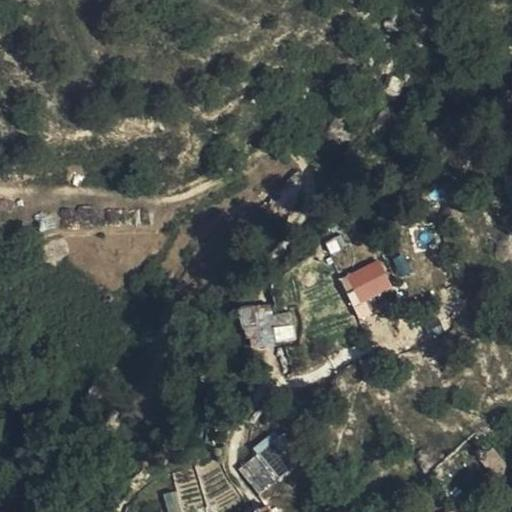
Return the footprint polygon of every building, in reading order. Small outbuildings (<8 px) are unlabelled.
[(378,258),(346,274),(360,303),(393,288),(378,258)] [(267,304),(239,309),(247,347),(275,341),(267,304)] [(284,421),(297,436),(305,429),(293,414),(284,421)] [(261,464),(282,448),(262,421),(242,439),(261,464)] [(291,511),(276,482),(262,490),(259,484),(231,500),(237,511),(291,511)]
